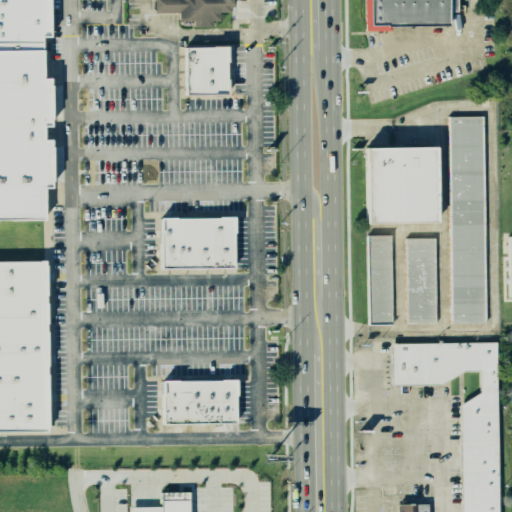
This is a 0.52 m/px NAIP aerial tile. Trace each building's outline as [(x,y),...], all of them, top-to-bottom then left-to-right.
[(0,0),(56,0),(57,38),(49,38),(50,46),(0,46),(0,0)] [(157,0),(237,0),(237,5),(232,5),(232,12),(221,12),(221,19),(180,19),(180,12),(157,12),(157,0)] [(453,0),(453,12),(446,12),(446,27),(382,28),(382,32),(360,33),(360,0),(453,0)] [(179,91),(224,91),(224,46),(179,47),(179,91)] [(0,49),(32,49),(32,75),(38,74),(38,122),(31,122),(32,137),(39,137),(40,184),(33,184),(33,216),(0,216),(0,49)] [(482,116),(448,116),(450,323),(485,322),(482,116)] [(435,147),(365,148),(366,223),(436,222),(435,147)] [(155,269),(228,269),(228,225),(155,224),(155,269)] [(391,235),(367,235),(369,324),(392,324),(391,235)] [(434,237),(405,238),(406,322),(435,322),(434,237)] [(0,257),(40,257),(41,431),(0,431),(0,257)] [(385,346),(385,387),(435,387),(466,369),(475,373),(475,391),(454,408),(454,511),(496,511),(492,342),(385,346)] [(159,423),(232,424),(232,380),(159,379),(159,423)] [(189,511),(189,492),(161,493),(161,511),(189,511)] [(394,511),(394,504),(421,503),(421,511),(394,511)]
